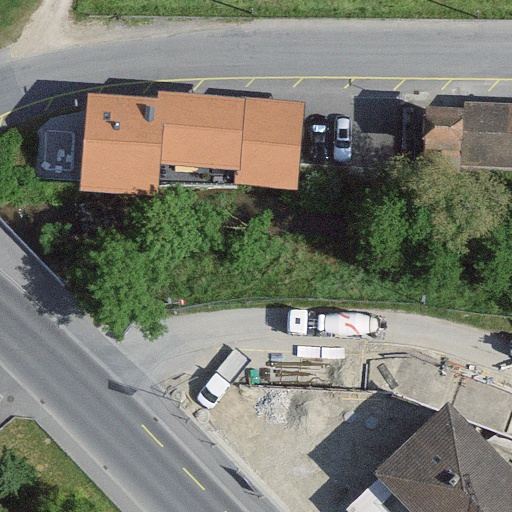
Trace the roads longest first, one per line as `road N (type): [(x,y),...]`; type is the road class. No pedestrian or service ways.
road 1 (residential): [(0,100),(511,73)]
road 2 (residential): [(511,368),(349,319),(148,324),(59,376)]
road 3 (secondary): [(202,511),(59,376)]
